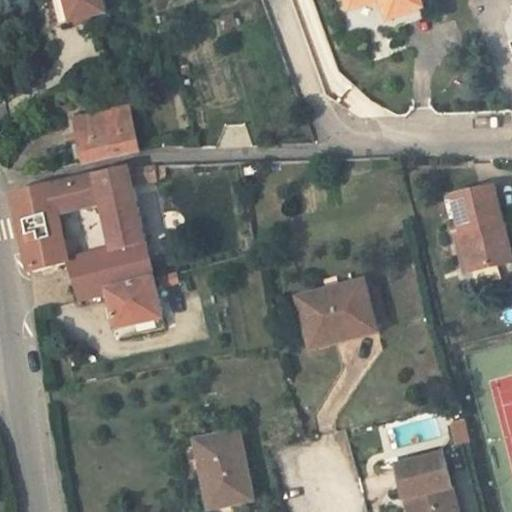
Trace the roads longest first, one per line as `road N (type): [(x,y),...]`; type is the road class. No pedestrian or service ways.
road 1 (residential): [(343,149),(138,158),(0,188)]
road 2 (residential): [(511,141),(343,149)]
road 3 (residential): [(276,0),(343,149)]
road 4 (tertiary): [(37,511),(18,376)]
road 5 (tertiary): [(18,376),(0,250)]
